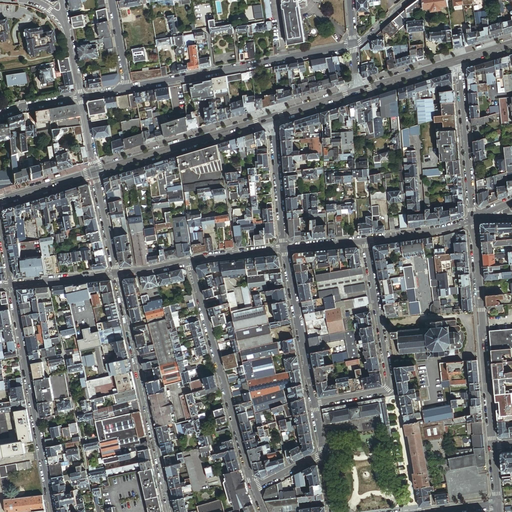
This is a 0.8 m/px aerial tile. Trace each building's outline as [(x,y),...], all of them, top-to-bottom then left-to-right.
[(68,0),(71,9),(82,7),(81,2),(81,1),(83,0),(68,0)] [(106,9),(104,0),(96,0),(98,8),(99,11),(106,9)] [(147,4),(146,0),(130,0),(118,2),(119,9),(126,8),(142,6),(142,5),(147,4)] [(267,0),(261,0),(264,19),(270,18),(267,0)] [(277,0),(276,0),(284,36),(285,36),(277,0)] [(277,0),(285,36),(286,38),(287,45),(304,42),(303,41),(302,34),(301,29),(300,22),(299,17),(298,10),(296,2),(297,1),(298,0),(277,0)] [(368,4),(369,4),(369,2),(368,0),(364,0),(357,1),(357,12),(368,11),(368,4)] [(423,10),(422,0),(419,0),(408,9),(406,10),(407,19),(411,19),(410,16),(415,15),(414,13),(423,12),(423,10)] [(448,8),(447,1),(446,0),(422,0),(423,10),(431,9),(431,11),(432,12),(440,11),(441,10),(441,9),(448,8)] [(486,6),(485,4),(484,0),(472,0),(473,4),(474,13),(481,12),(486,11),(486,6)] [(491,15),(489,6),(486,6),(486,11),(488,18),(491,39),(504,35),(502,23),(501,19),(501,16),(498,16),(499,23),(496,24),(494,24),(493,15),(491,15)] [(108,22),(106,9),(99,11),(97,12),(98,21),(98,24),(108,22)] [(476,27),(477,32),(477,33),(485,30),(485,28),(483,28),(482,19),(481,12),(474,13),(476,27)] [(84,20),(83,15),(72,18),(74,29),(81,27),(82,28),(84,27),(85,27),(85,26),(86,25),(85,20),(84,20)] [(215,27),(224,26),(224,22),(219,23),(218,15),(213,16),(214,20),(215,27)] [(400,15),(393,21),(397,26),(396,27),(399,31),(405,25),(403,23),(405,21),(400,15)] [(179,33),(176,16),(168,17),(169,23),(170,22),(171,27),(172,34),(179,33)] [(491,39),(488,18),(482,19),(483,28),(485,28),(485,30),(477,33),(478,43),(491,39)] [(233,34),(232,25),(232,24),(231,25),(230,25),(224,26),(215,27),(214,20),(208,21),(211,38),(215,37),(215,36),(220,36),(221,36),(223,36),(224,35),(229,34),(229,35),(233,34)] [(414,22),(408,23),(408,34),(425,31),(424,21),(416,22),(416,20),(414,20),(414,22)] [(111,37),(108,22),(98,24),(97,24),(98,27),(100,40),(103,39),(111,37)] [(255,32),(271,30),(270,22),(255,24),(255,32)] [(390,38),(399,31),(391,23),(383,30),(383,35),(385,35),(387,34),(390,38)] [(253,32),(252,25),(239,27),(236,29),(237,34),(248,33),(253,32)] [(100,40),(98,27),(92,28),(94,41),(98,40),(100,40)] [(24,33),(25,37),(27,47),(29,56),(31,56),(35,55),(37,54),(36,53),(45,51),(45,53),(48,52),(52,51),(54,51),(52,43),(55,42),(52,31),(48,32),(47,29),(41,30),(40,28),(32,30),(31,29),(24,31),(24,33)] [(443,42),(453,41),(452,35),(451,30),(449,30),(445,31),(442,31),(442,32),(430,33),(428,34),(427,35),(427,37),(427,40),(429,41),(431,41),(436,41),(442,40),(443,42)] [(204,39),(207,39),(206,32),(195,34),(196,41),(204,40),(204,39)] [(454,50),(465,47),(463,34),(462,32),(459,33),(459,34),(452,35),(453,41),(454,50)] [(469,46),(478,43),(477,33),(477,32),(473,32),(471,33),(467,33),(469,46)] [(196,41),(195,34),(182,36),(184,47),(188,47),(188,46),(193,45),(192,41),(196,41)] [(184,47),(182,36),(173,38),(174,45),(177,47),(175,51),(176,55),(185,54),(184,47)] [(113,48),(111,37),(103,39),(105,50),(113,48)] [(173,38),(156,41),(156,46),(157,47),(159,46),(164,46),(170,45),(170,46),(171,47),(174,46),(174,45),(173,38)] [(385,50),(385,48),(384,38),(381,39),(381,40),(380,40),(379,39),(378,39),(377,39),(376,40),(376,41),(372,41),(372,42),(372,51),(373,51),(374,53),(377,53),(378,52),(378,51),(385,50)] [(78,48),(80,61),(93,58),(99,57),(96,44),(89,46),(88,45),(81,46),(81,47),(78,48)] [(198,59),(198,56),(197,52),(197,46),(195,46),(188,47),(184,47),(185,54),(186,61),(187,60),(188,66),(189,71),(200,69),(198,59)] [(394,53),(392,47),(385,48),(385,50),(387,61),(390,60),(389,54),(394,53)] [(410,49),(410,47),(406,47),(401,48),(403,58),(411,56),(410,51),(410,49)] [(144,48),(132,50),(135,62),(146,60),(144,48)] [(390,60),(387,61),(389,70),(397,67),(395,60),(394,53),(389,54),(390,60)] [(411,63),(411,56),(403,58),(395,60),(397,67),(411,63)] [(511,67),(510,56),(501,59),(502,68),(511,67)] [(200,69),(211,67),(210,57),(198,59),(200,69)] [(70,71),(67,58),(57,60),(57,62),(59,71),(59,73),(61,73),(70,71)] [(334,66),(332,58),(326,59),(327,64),(328,69),(330,76),(337,74),(336,74),(334,66)] [(322,66),(321,59),(317,60),(320,72),(321,72),(326,70),(325,70),(328,69),(327,64),(322,66)] [(502,68),(501,59),(495,60),(496,73),(497,79),(498,79),(499,79),(503,79),(503,75),(502,71),(500,71),(500,69),(502,68)] [(317,60),(311,61),(314,72),(316,72),(316,73),(320,72),(317,60)] [(496,73),(495,60),(485,63),(486,74),(495,73),(496,73)] [(299,68),(298,63),(291,65),(292,78),(294,77),(294,73),(294,69),(299,68)] [(486,74),(485,63),(475,66),(476,75),(482,74),(484,74),(486,74)] [(179,73),(187,72),(187,66),(183,66),(184,67),(183,67),(182,65),(177,66),(179,73)] [(292,78),(291,65),(275,67),(276,73),(280,72),(282,72),(284,71),(288,71),(289,79),(290,79),(292,79),(292,78)] [(369,76),(378,73),(377,70),(377,69),(377,68),(376,68),(375,68),(375,67),(374,65),(373,66),(368,67),(369,76)] [(39,71),(38,66),(30,68),(31,75),(39,74),(39,71)] [(476,75),(475,66),(467,69),(467,76),(467,79),(476,78),(476,76),(476,75)] [(53,80),(51,69),(50,68),(44,69),(45,70),(39,71),(39,74),(41,83),(53,80)] [(132,82),(161,77),(160,70),(149,71),(143,72),(130,73),(132,82)] [(72,85),(70,71),(61,73),(62,76),(63,83),(64,86),(72,85)] [(252,77),(251,72),(241,74),(242,80),(242,82),(245,81),(245,83),(248,81),(253,80),(252,77)] [(341,72),(336,74),(337,74),(339,85),(345,84),(342,72),(341,72)] [(5,77),(7,87),(26,85),(24,74),(5,77)] [(242,80),(241,74),(226,77),(227,83),(242,80)] [(339,85),(337,74),(330,76),(331,79),(333,87),(339,85)] [(511,78),(511,74),(508,75),(503,75),(503,79),(505,92),(511,91),(511,78)] [(117,75),(100,78),(101,78),(102,87),(114,85),(118,79),(117,75)] [(449,86),(447,75),(436,78),(437,88),(438,88),(449,86)] [(478,93),(488,92),(487,85),(487,83),(483,83),(479,84),(478,79),(477,79),(477,76),(476,76),(476,78),(476,80),(477,85),(478,93)] [(227,83),(226,77),(213,79),(216,99),(221,98),(223,98),(225,97),(229,97),(227,83)] [(90,89),(102,87),(101,78),(98,79),(89,80),(90,89)] [(311,94),(319,91),(318,86),(317,86),(315,79),(315,78),(314,79),(314,80),(313,80),(314,84),(309,85),(311,94)] [(324,90),(322,81),(321,78),(315,79),(317,86),(318,86),(319,91),(324,90)] [(216,99),(213,79),(199,82),(190,84),(191,92),(193,103),(209,100),(211,108),(205,109),(207,119),(206,119),(207,126),(219,122),(216,102),(216,99)] [(324,90),(333,87),(331,79),(327,80),(324,81),(322,81),(324,90)] [(296,89),(294,81),(292,81),(292,84),(293,88),(293,90),(294,99),(303,96),(301,85),(298,86),(299,88),(296,89)] [(429,89),(427,81),(415,85),(416,93),(420,92),(425,91),(429,89)] [(63,83),(57,84),(58,95),(74,92),(72,85),(64,86),(63,83)] [(311,94),(309,85),(308,83),(302,84),(301,84),(301,85),(303,96),(311,94)] [(191,92),(190,84),(182,86),(184,94),(191,92)] [(416,93),(415,85),(407,87),(408,98),(413,98),(416,97),(416,93)] [(408,98),(407,87),(398,90),(399,99),(408,98)] [(171,100),(169,88),(156,91),(157,100),(157,102),(163,101),(166,100),(171,100)] [(284,90),(277,90),(278,95),(279,104),(294,99),(293,90),(286,91),(285,91),(284,90)] [(397,90),(389,93),(390,103),(397,101),(397,90)] [(157,100),(156,91),(148,92),(150,101),(157,100)] [(454,97),(454,91),(440,93),(441,97),(441,104),(455,103),(454,97)] [(150,101),(148,92),(142,93),(143,103),(150,101)] [(279,104),(278,95),(277,95),(277,92),(268,94),(268,96),(265,96),(266,100),(266,108),(273,106),(279,104)] [(142,93),(135,94),(137,104),(143,103),(142,93)] [(390,103),(389,93),(380,95),(381,106),(388,103),(390,103)] [(478,97),(478,93),(472,93),(469,94),(469,102),(470,106),(479,106),(478,101),(475,101),(475,98),(478,97)] [(137,104),(135,94),(129,95),(130,102),(131,108),(131,109),(138,108),(137,104)] [(130,102),(129,95),(117,98),(118,106),(124,105),(123,103),(130,102)] [(381,106),(380,95),(372,98),(372,105),(373,108),(381,107),(381,106)] [(246,114),(257,111),(255,101),(255,97),(247,98),(244,98),(244,101),(246,114)] [(117,98),(105,100),(107,110),(118,107),(118,106),(117,98)] [(223,110),(221,98),(216,99),(216,102),(219,122),(227,120),(225,109),(223,110)] [(372,105),(372,98),(363,101),(364,108),(369,106),(372,105)] [(509,125),(507,98),(499,98),(500,105),(500,113),(501,116),(502,126),(509,125)] [(257,111),(264,109),(262,101),(262,99),(259,100),(255,101),(257,111)] [(434,104),(433,99),(426,99),(421,100),(417,100),(419,125),(435,121),(435,120),(435,117),(442,116),(441,104),(434,104)] [(107,110),(105,100),(89,103),(88,105),(92,123),(108,119),(107,110)] [(246,114),(244,101),(231,104),(233,118),(246,114)] [(364,108),(363,101),(355,103),(356,110),(357,110),(358,110),(364,108)] [(398,103),(397,101),(390,103),(390,105),(391,117),(396,117),(396,113),(393,113),(392,105),(398,103)] [(119,111),(131,108),(130,102),(123,103),(124,105),(118,106),(118,107),(119,111)] [(385,118),(391,117),(390,105),(388,103),(381,106),(381,107),(382,112),(384,112),(385,118)] [(455,107),(455,103),(441,104),(442,116),(456,115),(455,107)] [(74,105),(47,110),(49,121),(49,123),(50,123),(57,122),(79,118),(76,106),(74,105)] [(471,119),(480,118),(480,113),(476,114),(476,110),(477,110),(477,112),(479,112),(479,106),(470,106),(470,113),(471,119)] [(340,118),(339,108),(330,111),(331,121),(340,118)] [(49,121),(47,110),(34,112),(35,123),(49,121)] [(374,120),(374,119),(373,110),(369,110),(364,112),(365,122),(367,122),(374,120)] [(154,126),(152,115),(152,111),(151,111),(147,112),(149,123),(145,124),(145,128),(149,127),(150,127),(154,126)] [(331,121),(330,111),(321,113),(322,125),(326,124),(327,123),(329,123),(329,126),(327,127),(326,127),(326,138),(332,137),(332,133),(331,121)] [(189,131),(200,128),(198,117),(197,116),(196,116),(195,112),(192,113),(192,114),(187,115),(187,118),(189,131)] [(384,112),(382,112),(383,118),(382,119),(383,122),(392,122),(391,117),(385,118),(384,112)] [(155,129),(163,127),(162,126),(160,114),(159,113),(152,115),(154,126),(155,129)] [(23,121),(22,114),(7,119),(6,119),(7,124),(7,130),(21,126),(23,126),(23,121)] [(319,114),(307,118),(309,126),(313,124),(316,124),(320,122),(319,114)] [(456,122),(456,115),(442,116),(435,117),(435,120),(435,123),(438,123),(442,122),(443,123),(444,131),(457,130),(456,122)] [(396,117),(391,117),(392,122),(392,133),(400,131),(399,122),(396,122),(395,118),(396,118),(396,117)] [(485,123),(484,117),(480,118),(471,119),(472,126),(485,124),(485,123)] [(165,139),(189,131),(187,118),(165,125),(162,126),(163,127),(165,139)] [(309,126),(307,118),(297,121),(295,121),(296,130),(305,127),(305,129),(306,132),(310,132),(309,126)] [(141,125),(141,124),(140,119),(136,120),(132,121),(121,123),(123,132),(126,131),(136,129),(141,128),(141,125)] [(375,134),(383,131),(383,122),(382,119),(374,119),(374,120),(375,134)] [(296,130),(295,121),(282,125),(281,127),(282,141),(293,140),(294,140),(294,137),(293,136),(292,136),(292,134),(293,134),(293,135),(297,134),(297,133),(296,133),(296,130)] [(58,129),(57,122),(50,123),(51,130),(58,129)] [(8,140),(8,136),(8,133),(7,130),(7,124),(0,124),(0,140),(2,140),(3,141),(8,140)] [(142,125),(141,125),(141,128),(143,136),(145,145),(152,143),(150,136),(149,129),(149,127),(145,128),(145,124),(142,125)] [(24,134),(24,137),(29,136),(29,137),(35,136),(34,125),(28,126),(28,127),(23,127),(24,130),(24,134)] [(408,152),(414,151),(414,147),(410,148),(409,136),(420,135),(419,125),(402,130),(403,148),(407,148),(408,152)] [(111,137),(109,126),(93,129),(95,140),(111,137)] [(157,141),(165,139),(163,127),(155,129),(157,141)] [(62,131),(59,129),(51,131),(52,137),(52,139),(54,141),(56,141),(62,133),(62,131)] [(52,137),(51,131),(50,130),(36,132),(37,140),(52,137)] [(444,131),(441,131),(442,140),(440,141),(441,155),(443,155),(444,162),(448,162),(460,160),(458,140),(457,130),(444,131)] [(260,132),(256,133),(257,143),(257,145),(257,146),(258,146),(260,146),(262,146),(261,140),(267,140),(266,132),(264,131),(260,132)] [(354,139),(353,135),(353,131),(341,132),(342,139),(342,145),(354,144),(354,139)] [(257,143),(256,133),(247,136),(246,137),(247,146),(257,143)] [(145,145),(143,136),(124,140),(126,150),(145,145)] [(247,146),(246,137),(244,137),(238,139),(239,148),(241,148),(244,147),(247,146)] [(332,140),(332,137),(326,138),(323,138),(323,146),(333,146),(332,140)] [(310,154),(322,153),(321,138),(309,139),(310,154)] [(114,154),(126,150),(124,140),(124,139),(121,140),(112,143),(114,154)] [(239,148),(238,139),(229,142),(231,150),(233,150),(239,148)] [(484,141),(484,139),(473,142),(474,149),(474,153),(484,150),(485,150),(485,147),(484,141)] [(293,140),(282,141),(283,157),(300,155),(300,151),(294,151),(293,140)] [(231,150),(229,142),(219,145),(218,145),(219,152),(220,151),(223,151),(225,151),(228,150),(228,153),(231,153),(231,150)] [(219,152),(218,145),(179,157),(181,172),(191,169),(220,160),(220,157),(219,152)] [(484,150),(474,153),(475,159),(475,161),(486,158),(484,150)] [(389,160),(389,152),(380,154),(381,161),(389,160)] [(57,171),(71,167),(67,153),(64,154),(59,155),(55,157),(56,160),(57,171)] [(269,167),(268,153),(258,154),(259,162),(259,168),(263,168),(269,167)] [(298,161),(308,160),(308,154),(303,155),(300,155),(283,157),(285,173),(297,171),(297,164),(296,163),(294,163),(294,162),(294,159),(296,159),(298,161)] [(176,158),(170,160),(172,166),(175,165),(176,168),(179,167),(178,164),(176,158)] [(499,172),(507,171),(505,159),(498,160),(499,172)] [(28,168),(27,160),(22,161),(23,169),(20,170),(21,172),(17,173),(16,168),(11,168),(13,185),(17,184),(26,181),(29,180),(28,168)] [(56,160),(49,162),(51,173),(55,172),(57,171),(56,160)] [(222,171),(220,160),(191,169),(197,174),(200,174),(222,171)] [(460,167),(460,160),(448,162),(448,166),(447,167),(447,168),(448,168),(449,175),(451,175),(461,174),(460,167)] [(51,173),(49,162),(39,164),(41,177),(47,174),(51,173)] [(164,181),(162,172),(162,169),(164,168),(162,162),(155,164),(158,174),(159,177),(158,178),(159,182),(164,181)] [(35,178),(41,177),(39,164),(35,165),(32,166),(28,168),(29,180),(35,178)] [(156,175),(158,174),(155,164),(147,167),(146,167),(147,178),(148,177),(149,177),(153,176),(154,176),(155,176),(156,176),(156,175)] [(409,165),(405,165),(405,169),(410,169),(410,170),(410,173),(405,173),(406,178),(418,177),(417,164),(409,165)] [(147,178),(146,167),(134,171),(135,177),(136,182),(142,181),(143,184),(143,186),(144,187),(149,186),(149,185),(147,178)] [(0,189),(9,186),(13,185),(11,168),(8,169),(0,170),(0,189)] [(317,169),(317,168),(304,170),(305,177),(305,180),(318,178),(318,175),(317,169)] [(369,172),(369,169),(361,170),(357,170),(358,177),(369,176),(369,172)] [(440,169),(422,171),(423,178),(441,176),(440,169)] [(135,177),(134,171),(121,175),(122,182),(127,180),(135,177)] [(238,172),(234,173),(226,173),(228,182),(239,181),(239,183),(244,183),(245,183),(244,178),(241,178),(239,179),(238,177),(241,177),(241,175),(241,174),(238,174),(238,172)] [(507,177),(507,173),(499,175),(496,176),(496,181),(498,181),(505,179),(507,178),(507,177)] [(153,176),(149,177),(152,197),(161,196),(160,192),(159,182),(158,178),(159,177),(158,174),(156,175),(156,176),(155,176),(154,176),(153,176)] [(380,178),(380,174),(372,175),(369,176),(369,179),(370,183),(381,182),(380,178)] [(462,180),(461,174),(451,175),(451,179),(452,181),(454,181),(454,185),(462,184),(462,180)] [(286,189),(295,188),(295,181),(298,180),(298,175),(285,177),(286,189)] [(120,186),(118,176),(111,178),(113,188),(120,186)] [(136,182),(135,177),(127,180),(128,185),(136,183),(136,182)] [(418,177),(406,178),(406,183),(411,182),(411,183),(411,186),(406,187),(407,191),(419,190),(418,177)] [(113,188),(111,178),(105,180),(107,194),(114,191),(113,188)] [(244,183),(239,183),(240,186),(240,189),(240,192),(240,193),(241,198),(251,197),(251,191),(251,189),(244,190),(244,183)] [(462,191),(462,184),(454,185),(454,188),(451,189),(452,192),(454,192),(454,196),(463,195),(462,191)] [(84,186),(80,187),(82,198),(84,198),(85,202),(82,202),(83,206),(83,207),(94,205),(89,186),(87,185),(84,186)] [(483,186),(477,187),(477,189),(478,194),(488,191),(493,189),(492,185),(483,186)] [(499,200),(509,195),(508,186),(499,187),(497,187),(497,188),(498,192),(498,195),(499,200)] [(82,198),(80,187),(73,189),(67,191),(69,197),(71,197),(72,201),(75,200),(76,201),(78,200),(79,207),(83,206),(82,202),(82,198)] [(135,207),(140,205),(137,187),(133,188),(133,191),(131,192),(131,193),(124,195),(127,209),(128,208),(135,207)] [(287,199),(296,198),(296,195),(295,190),(295,188),(286,189),(287,199)] [(205,191),(205,189),(203,189),(200,189),(198,190),(199,197),(203,197),(206,197),(205,191)] [(120,190),(114,191),(116,202),(118,201),(118,200),(122,199),(120,190)] [(69,197),(67,191),(64,192),(61,193),(63,204),(70,203),(70,202),(69,197)] [(116,202),(114,191),(107,194),(109,203),(116,202)] [(175,202),(184,201),(183,193),(177,194),(174,194),(174,191),(169,192),(168,192),(169,195),(170,202),(170,203),(175,202)] [(389,192),(390,203),(402,202),(401,194),(401,191),(389,192)] [(481,207),(489,204),(489,197),(488,193),(488,191),(478,194),(478,202),(479,206),(481,207)] [(384,192),(371,193),(371,200),(388,198),(387,193),(387,192),(384,192)] [(63,204),(61,193),(55,195),(57,203),(57,206),(63,204)] [(232,193),(229,194),(230,201),(239,200),(239,193),(238,193),(232,193)] [(312,196),(312,194),(302,195),(302,200),(303,207),(303,209),(302,210),(303,210),(304,212),(309,212),(310,215),(313,215),(313,206),(312,196)] [(302,200),(302,195),(299,196),(299,197),(296,198),(287,199),(288,212),(299,211),(299,208),(299,205),(300,205),(300,204),(299,203),(298,202),(298,200),(302,200)] [(489,204),(499,200),(498,195),(490,196),(489,197),(489,204)] [(55,204),(53,196),(46,197),(48,208),(53,207),(54,206),(55,206),(55,205),(55,204)] [(48,208),(46,197),(44,198),(41,199),(43,209),(43,210),(45,209),(46,213),(47,213),(47,214),(45,214),(46,218),(47,218),(48,224),(51,224),(51,219),(50,214),(49,213),(49,211),(48,208)] [(43,209),(41,199),(37,201),(33,202),(36,218),(40,217),(38,211),(38,210),(43,209)] [(119,210),(123,208),(122,200),(118,201),(116,202),(109,203),(111,213),(116,212),(117,211),(116,209),(117,208),(119,208),(119,210)] [(36,218),(33,202),(30,203),(26,204),(27,210),(27,213),(31,212),(32,217),(32,219),(36,218)] [(464,208),(463,202),(458,202),(458,204),(459,209),(458,208),(451,208),(451,210),(452,221),(463,217),(465,215),(464,208)] [(70,203),(63,204),(64,211),(65,216),(72,215),(70,203)] [(353,211),(356,211),(355,203),(351,203),(346,204),(346,205),(341,205),(341,210),(347,210),(352,209),(353,211)] [(420,203),(408,204),(408,209),(412,209),(413,209),(414,209),(413,209),(413,211),(421,211),(420,203)] [(337,204),(327,205),(328,213),(337,212),(337,216),(342,215),(342,214),(341,210),(341,205),(341,204),(337,204)] [(97,218),(94,205),(83,207),(84,212),(85,212),(86,212),(87,215),(86,216),(85,216),(86,221),(97,218)] [(17,215),(16,207),(10,209),(4,211),(6,220),(13,218),(13,217),(12,216),(15,215),(17,215)] [(238,218),(233,219),(234,224),(234,226),(241,226),(251,224),(254,224),(253,221),(253,220),(253,216),(252,210),(252,207),(247,208),(247,215),(246,215),(245,216),(245,219),(238,220),(238,218)] [(439,208),(441,224),(452,221),(451,210),(447,211),(447,209),(445,210),(446,211),(443,212),(443,210),(443,207),(439,208)] [(273,208),(267,209),(263,209),(264,213),(264,221),(265,223),(266,223),(274,222),(273,208)] [(430,209),(426,210),(426,214),(427,225),(441,224),(439,208),(436,208),(436,213),(433,213),(433,215),(431,215),(430,209)] [(299,211),(288,212),(289,219),(300,219),(299,214),(304,213),(304,212),(303,210),(302,210),(299,211)] [(112,219),(125,217),(124,211),(118,213),(116,213),(116,212),(111,213),(112,219)] [(412,215),(409,215),(410,228),(422,226),(421,214),(412,215)] [(367,224),(359,225),(360,234),(374,233),(373,221),(372,216),(367,217),(367,224)] [(13,218),(6,220),(7,228),(18,225),(17,221),(16,221),(15,221),(13,220),(13,218)] [(38,228),(36,218),(32,219),(31,219),(30,219),(24,221),(26,237),(27,242),(40,239),(39,236),(38,231),(38,228)] [(100,231),(97,218),(86,221),(87,225),(89,225),(90,229),(87,230),(88,234),(100,231)] [(202,218),(189,220),(190,227),(193,227),(200,226),(203,225),(202,219),(202,218)] [(337,237),(344,236),(343,230),(342,218),(335,218),(337,237)] [(19,238),(26,237),(24,221),(24,219),(23,219),(22,219),(17,220),(17,221),(18,225),(18,230),(18,231),(19,233),(19,235),(19,238)] [(301,221),(300,219),(289,219),(290,232),(295,232),(295,230),(297,230),(297,227),(296,226),(299,226),(301,226),(301,221)] [(314,229),(314,239),(327,238),(327,226),(322,226),(322,227),(319,228),(319,226),(317,226),(317,224),(317,220),(312,220),(312,228),(312,230),(314,229)] [(63,231),(67,230),(66,221),(63,222),(58,223),(60,232),(63,231)] [(373,221),(374,233),(385,231),(384,226),(378,227),(378,221),(373,221)] [(186,244),(182,222),(179,223),(173,224),(174,228),(174,232),(177,245),(186,244)] [(275,232),(274,222),(266,223),(266,224),(267,228),(265,228),(264,228),(264,231),(265,233),(275,232)] [(116,238),(128,235),(126,223),(113,225),(116,238)] [(158,225),(156,225),(157,231),(161,230),(174,228),(173,224),(173,223),(167,223),(163,224),(158,225)] [(498,232),(498,223),(482,224),(480,226),(481,233),(490,233),(492,231),(492,232),(496,232),(498,232)] [(511,223),(498,223),(498,232),(498,233),(503,233),(511,232),(511,223)] [(18,225),(7,228),(8,235),(16,234),(17,233),(16,230),(18,230),(18,225)] [(302,240),(314,239),(314,229),(312,230),(312,232),(306,233),(302,233),(302,240)] [(69,238),(67,230),(63,231),(63,234),(56,235),(57,242),(63,242),(64,241),(64,239),(69,238)] [(102,241),(100,231),(88,234),(88,235),(89,238),(92,238),(93,243),(102,241)] [(242,231),(235,232),(237,246),(238,247),(244,247),(244,244),(243,238),(242,231)] [(265,239),(265,233),(264,231),(263,231),(262,231),(260,231),(261,234),(262,235),(261,236),(260,235),(255,236),(255,241),(255,242),(256,245),(266,244),(265,239)] [(295,232),(290,232),(291,238),(295,241),(302,240),(302,233),(301,231),(300,231),(295,232)] [(136,234),(131,234),(137,266),(148,265),(150,265),(149,258),(149,254),(148,253),(148,250),(146,243),(145,237),(145,232),(136,234)] [(453,236),(453,233),(444,236),(445,241),(448,241),(448,244),(451,244),(453,243),(453,236)] [(490,233),(481,233),(482,239),(482,242),(492,241),(496,241),(495,235),(492,235),(490,235),(490,233)] [(10,245),(20,243),(19,238),(15,239),(15,237),(16,237),(16,236),(16,234),(8,235),(10,245)] [(116,238),(119,253),(131,250),(130,245),(127,245),(127,243),(130,243),(128,235),(116,238)] [(461,235),(458,235),(457,235),(458,240),(458,243),(467,242),(467,240),(467,235),(461,235)] [(56,252),(53,237),(51,237),(48,238),(43,239),(46,255),(47,257),(56,255),(57,255),(56,252)] [(206,245),(207,251),(214,250),(213,242),(212,238),(205,239),(206,244),(206,245)] [(434,248),(433,238),(423,239),(424,245),(427,244),(428,249),(430,249),(432,248),(434,248)] [(43,255),(40,239),(27,242),(29,265),(29,269),(35,269),(35,266),(39,266),(39,267),(41,267),(41,268),(45,268),(44,266),(44,264),(43,255)] [(424,245),(423,239),(402,242),(403,252),(404,257),(413,256),(417,255),(423,254),(425,254),(424,245)] [(104,249),(102,241),(93,243),(94,247),(95,250),(96,250),(96,251),(104,249)] [(492,241),(482,242),(482,250),(483,255),(494,254),(494,250),(491,250),(491,247),(493,247),(492,241)] [(29,265),(27,242),(20,243),(20,248),(20,251),(21,256),(22,262),(22,265),(22,266),(29,265)] [(403,252),(402,242),(389,244),(390,250),(394,249),(394,251),(395,250),(396,253),(403,252)] [(468,248),(467,242),(458,243),(455,243),(455,254),(468,253),(468,248)] [(20,248),(20,243),(10,245),(13,257),(21,256),(20,251),(19,251),(19,248),(20,248)] [(177,250),(178,258),(179,258),(192,255),(191,247),(189,247),(188,243),(186,244),(177,245),(177,250)] [(193,246),(194,254),(207,251),(206,245),(205,245),(202,246),(202,245),(200,244),(194,245),(193,246)] [(390,250),(389,244),(376,246),(375,246),(374,247),(374,248),(376,261),(386,260),(385,256),(386,256),(387,255),(388,254),(391,254),(390,250)] [(357,248),(346,249),(348,259),(352,258),(352,260),(351,261),(351,263),(351,265),(362,263),(359,249),(357,248)] [(105,256),(104,249),(96,251),(95,251),(96,254),(96,258),(105,256)] [(340,261),(339,249),(329,250),(330,262),(334,262),(334,264),(335,265),(336,265),(336,264),(337,264),(336,261),(340,261)] [(348,259),(346,249),(339,249),(340,261),(344,261),(348,260),(348,259)] [(91,250),(89,250),(83,251),(81,252),(83,261),(92,259),(92,257),(92,255),(91,252),(91,250)] [(131,250),(119,253),(121,266),(122,267),(124,267),(134,266),(132,257),(129,257),(129,255),(132,254),(131,250)] [(166,261),(178,258),(177,250),(165,253),(164,253),(166,261)] [(330,262),(329,250),(316,252),(317,261),(321,261),(323,261),(326,260),(326,263),(330,263),(330,262)] [(78,252),(71,253),(73,262),(77,261),(82,261),(83,261),(81,252),(78,252)] [(317,261),(316,252),(306,253),(307,262),(314,261),(315,268),(315,269),(318,268),(318,264),(317,261)] [(71,253),(59,255),(61,265),(66,264),(68,264),(73,263),(73,262),(71,253)] [(305,262),(303,253),(295,254),(294,256),(295,264),(304,262),(305,262)] [(469,258),(468,253),(455,254),(452,254),(452,260),(455,260),(459,259),(461,259),(462,259),(462,262),(461,262),(458,263),(458,265),(458,267),(469,266),(469,258)] [(452,254),(449,254),(446,255),(435,256),(435,257),(437,274),(444,273),(444,270),(443,270),(443,261),(452,260),(452,254)] [(494,254),(483,255),(484,267),(495,266),(495,259),(495,255),(494,254)] [(56,255),(47,257),(46,264),(54,262),(54,260),(57,259),(56,255)] [(21,256),(13,257),(14,266),(19,265),(19,262),(20,262),(22,262),(21,256)] [(108,267),(105,256),(96,258),(97,260),(98,264),(93,265),(94,270),(106,269),(108,267)] [(149,258),(150,265),(151,265),(160,262),(159,256),(153,257),(149,258)] [(276,256),(267,257),(268,269),(280,268),(279,258),(276,256)] [(268,269),(267,257),(256,258),(257,268),(257,269),(257,270),(268,269)] [(435,257),(428,258),(428,260),(429,269),(436,268),(435,257)] [(257,268),(256,258),(246,259),(247,269),(252,269),(254,269),(257,268)] [(247,269),(246,259),(239,260),(238,262),(236,262),(236,261),(233,261),(232,262),(232,263),(230,263),(230,261),(227,261),(220,262),(222,270),(222,271),(224,276),(231,275),(231,277),(239,276),(239,274),(248,273),(247,271),(247,269)] [(386,260),(376,261),(378,271),(394,268),(393,264),(389,264),(389,265),(387,265),(388,264),(388,263),(388,261),(387,261),(386,260)] [(453,268),(453,267),(452,260),(443,261),(443,270),(444,270),(453,270),(453,268)] [(222,270),(220,262),(209,263),(212,273),(214,273),(222,271),(222,270)] [(308,270),(309,270),(308,265),(306,265),(305,265),(304,264),(304,262),(295,264),(297,272),(308,270)] [(212,273),(209,263),(198,266),(197,268),(200,279),(207,277),(207,275),(209,274),(212,273)] [(19,265),(14,266),(16,278),(23,278),(22,269),(21,269),(20,269),(19,265)] [(29,269),(29,265),(22,266),(22,269),(23,278),(30,277),(29,269)] [(35,269),(29,269),(30,277),(46,275),(45,268),(41,268),(39,268),(39,267),(39,266),(35,266),(35,269)] [(316,276),(331,273),(331,268),(331,266),(318,268),(315,269),(316,276)] [(470,271),(469,266),(458,267),(458,270),(461,270),(462,275),(470,274),(470,271)] [(495,266),(484,267),(485,274),(485,275),(494,274),(493,272),(493,270),(501,269),(500,266),(495,266)] [(367,290),(363,267),(352,269),(349,270),(346,270),(344,271),(341,271),(338,272),(334,273),(331,273),(316,276),(317,281),(318,284),(318,287),(319,293),(320,299),(332,297),(335,296),(336,301),(336,302),(341,301),(340,295),(367,290)] [(394,268),(378,271),(380,281),(390,279),(390,276),(391,275),(390,274),(389,274),(389,272),(390,271),(391,272),(392,272),(396,272),(395,268),(394,268)] [(437,279),(436,268),(429,269),(431,280),(437,279)] [(184,277),(182,270),(170,273),(173,283),(184,280),(184,277)] [(309,279),(308,273),(308,270),(297,272),(299,285),(310,283),(315,282),(314,278),(310,279),(309,279)] [(173,283),(170,273),(158,276),(160,286),(173,283)] [(283,284),(281,273),(271,274),(272,282),(273,282),(275,281),(275,284),(275,285),(283,284)] [(444,273),(437,274),(438,281),(440,280),(441,287),(441,289),(448,289),(449,288),(448,273),(444,273)] [(406,275),(406,276),(408,287),(416,286),(414,274),(406,275)] [(213,288),(216,287),(213,279),(212,275),(210,276),(207,277),(210,288),(210,289),(213,288)] [(266,283),(266,282),(265,275),(258,276),(248,277),(248,279),(249,282),(249,285),(250,291),(252,291),(267,288),(266,283)] [(459,275),(460,280),(460,287),(461,287),(471,286),(470,279),(470,276),(460,276),(460,275),(459,275)] [(158,287),(155,276),(141,278),(144,290),(158,287)] [(220,286),(226,285),(224,278),(224,276),(213,279),(216,287),(220,286)] [(138,284),(136,278),(126,280),(124,282),(127,295),(137,293),(135,288),(135,285),(138,284)] [(391,279),(390,279),(380,281),(382,295),(393,294),(394,293),(393,292),(391,281),(391,279)] [(101,282),(102,291),(104,291),(105,294),(114,292),(111,281),(101,282)] [(310,283),(299,285),(302,302),(313,300),(312,294),(311,289),(310,283)] [(92,296),(91,293),(89,284),(81,284),(66,286),(68,294),(69,299),(70,304),(76,302),(77,307),(86,305),(84,300),(92,298),(92,296)] [(250,291),(249,285),(241,287),(246,308),(253,306),(252,301),(250,296),(250,295),(250,293),(250,291)] [(68,294),(66,286),(53,287),(54,295),(61,295),(68,294)] [(472,294),(471,286),(461,287),(462,298),(462,300),(472,299),(472,294)] [(51,297),(49,288),(37,289),(38,299),(42,298),(49,298),(51,297)] [(213,290),(213,288),(210,289),(206,290),(204,291),(205,297),(214,294),(213,290)] [(286,301),(284,288),(276,290),(268,291),(267,291),(267,292),(268,296),(273,295),(275,302),(275,303),(286,301)] [(38,299),(37,289),(29,290),(30,298),(33,298),(34,302),(38,301),(38,299)] [(30,298),(29,290),(19,291),(21,304),(28,302),(28,298),(30,298)] [(105,294),(104,294),(106,304),(106,306),(116,303),(114,292),(105,294)] [(137,293),(127,295),(130,309),(140,307),(137,297),(137,293)] [(232,311),(238,310),(234,293),(228,294),(230,303),(231,307),(232,311)] [(261,294),(254,295),(255,300),(256,306),(263,304),(261,294)] [(394,300),(393,294),(382,295),(384,305),(395,303),(394,300)] [(505,299),(505,298),(505,294),(487,296),(487,301),(487,306),(500,305),(500,300),(498,300),(498,299),(500,299),(505,299)] [(368,301),(368,297),(359,298),(361,307),(366,306),(369,304),(369,303),(367,304),(366,302),(368,301)] [(355,308),(354,299),(345,300),(346,307),(348,309),(355,308)] [(473,306),(472,299),(462,300),(463,307),(463,312),(473,311),(473,306)] [(157,309),(164,308),(162,300),(149,303),(148,303),(150,311),(157,309)] [(345,300),(341,301),(336,302),(337,308),(346,307),(345,300)] [(440,300),(434,301),(436,315),(442,314),(441,310),(440,300)] [(337,308),(336,302),(336,301),(333,302),(324,303),(326,311),(337,308)] [(411,316),(408,301),(399,303),(400,307),(399,307),(401,317),(411,316)] [(420,314),(418,301),(410,303),(411,315),(420,314)] [(120,319),(116,303),(106,306),(110,322),(120,319)] [(223,309),(231,307),(230,303),(224,304),(221,305),(209,309),(211,317),(221,314),(222,314),(221,309),(223,308),(223,309)] [(324,303),(316,305),(314,305),(316,312),(320,312),(326,311),(324,303)] [(395,303),(384,305),(386,315),(396,313),(396,310),(395,307),(395,303)] [(253,308),(253,306),(246,308),(238,310),(232,311),(232,312),(233,316),(234,321),(236,330),(236,331),(269,324),(266,305),(265,305),(263,306),(256,307),(254,308),(253,308)] [(290,319),(287,305),(274,307),(274,309),(275,313),(276,322),(280,321),(290,319)] [(314,305),(303,307),(305,314),(316,312),(314,305)] [(171,308),(170,306),(164,308),(166,315),(172,313),(171,308)] [(143,321),(141,310),(140,307),(130,309),(134,323),(143,321)] [(346,307),(337,308),(326,311),(327,318),(329,326),(330,334),(337,333),(339,333),(342,332),(350,331),(348,317),(346,307)] [(166,315),(164,308),(157,309),(159,316),(166,315)] [(159,316),(157,309),(150,311),(146,313),(147,319),(159,316)] [(12,325),(10,310),(0,311),(0,327),(1,327),(4,327),(12,325)] [(316,315),(316,312),(305,314),(306,322),(312,320),(317,320),(316,315)] [(373,326),(370,312),(357,315),(357,320),(357,323),(358,323),(359,329),(361,329),(373,326)] [(42,321),(41,314),(41,313),(35,314),(32,315),(23,316),(26,328),(34,327),(34,323),(33,319),(35,320),(40,319),(39,320),(40,322),(42,321)] [(172,313),(166,315),(167,320),(168,322),(174,321),(174,320),(172,313)] [(221,314),(211,317),(213,324),(223,322),(221,314)] [(225,314),(222,314),(221,314),(223,322),(213,324),(214,327),(220,325),(221,325),(227,323),(226,318),(225,314)] [(167,320),(166,315),(159,316),(147,319),(149,324),(167,320)] [(69,328),(75,327),(73,316),(69,317),(67,317),(69,328)] [(317,320),(312,320),(313,327),(321,325),(321,328),(324,327),(325,327),(324,318),(317,320)] [(122,327),(120,319),(110,322),(102,324),(98,324),(100,332),(111,329),(122,327)] [(168,322),(167,320),(149,324),(150,329),(151,331),(151,332),(153,342),(154,344),(155,348),(156,352),(158,360),(160,365),(178,361),(176,353),(174,345),(171,337),(169,329),(168,322)] [(312,320),(306,322),(307,330),(314,329),(313,327),(312,320)] [(423,352),(427,352),(428,352),(429,352),(429,357),(431,357),(435,356),(435,357),(436,357),(445,356),(446,356),(449,355),(449,356),(450,356),(451,356),(455,355),(455,356),(456,356),(454,344),(457,343),(459,343),(459,342),(462,344),(463,343),(464,342),(464,341),(465,340),(465,339),(465,338),(465,336),(464,334),(465,334),(465,333),(464,333),(463,332),(463,331),(461,329),(461,327),(459,325),(457,325),(457,320),(443,321),(443,320),(442,320),(442,321),(433,322),(433,321),(432,321),(432,322),(426,323),(426,328),(426,329),(422,329),(421,328),(420,328),(420,329),(416,330),(416,329),(415,329),(416,330),(411,330),(411,329),(410,329),(410,330),(406,330),(405,330),(405,331),(400,331),(400,330),(400,331),(397,331),(397,332),(394,332),(393,332),(392,332),(392,333),(392,334),(393,333),(393,337),(393,338),(394,338),(398,337),(398,338),(398,340),(398,341),(399,341),(399,344),(399,345),(399,346),(400,353),(399,353),(399,354),(400,354),(400,355),(401,355),(401,354),(403,354),(404,354),(408,353),(408,354),(409,354),(409,353),(413,353),(414,353),(413,353),(416,353),(417,352),(417,353),(418,353),(418,352),(422,352),(422,353),(423,352)] [(174,321),(168,322),(169,329),(176,328),(174,321)] [(201,328),(199,321),(190,324),(191,326),(192,329),(192,331),(201,328)] [(229,332),(236,330),(234,321),(227,323),(228,328),(229,332)] [(270,328),(269,324),(236,331),(238,338),(241,350),(274,343),(270,328)] [(13,332),(12,325),(4,327),(5,330),(5,332),(7,342),(13,342),(12,339),(15,339),(13,332)] [(146,325),(135,328),(136,335),(145,333),(144,331),(147,330),(146,325)] [(375,341),(373,326),(361,329),(362,331),(362,332),(361,332),(361,335),(362,335),(363,340),(360,341),(360,344),(375,341)] [(26,328),(27,337),(36,335),(35,333),(35,330),(35,329),(34,327),(26,328)] [(123,334),(122,327),(111,329),(113,336),(123,334)] [(321,331),(314,330),(316,337),(326,335),(324,327),(321,328),(322,330),(321,331)] [(176,328),(169,329),(171,337),(178,335),(176,328)] [(203,336),(201,328),(192,331),(194,336),(194,338),(203,336)] [(63,337),(77,334),(75,329),(65,331),(61,332),(63,337)] [(103,346),(100,332),(93,333),(91,334),(90,329),(83,330),(85,339),(78,341),(80,349),(80,351),(96,348),(103,346)] [(111,329),(100,332),(103,346),(109,344),(113,343),(111,336),(113,336),(111,329)] [(314,330),(314,329),(307,330),(309,339),(316,337),(314,330)] [(511,349),(511,348),(511,329),(490,331),(491,350),(511,349)] [(238,338),(236,331),(236,330),(229,332),(231,340),(238,338)] [(151,343),(153,342),(151,332),(151,331),(148,332),(145,333),(145,336),(149,335),(151,343)] [(347,347),(355,345),(353,331),(344,332),(347,347)] [(145,333),(136,335),(139,348),(148,346),(147,343),(145,336),(145,333)] [(338,341),(337,333),(330,334),(326,335),(316,337),(309,339),(310,346),(318,345),(338,341)] [(123,334),(113,336),(111,336),(113,343),(125,341),(123,334)] [(27,337),(30,352),(39,350),(40,350),(39,344),(38,341),(37,335),(36,335),(27,337)] [(178,335),(171,337),(174,345),(180,343),(178,335)] [(206,345),(204,338),(195,340),(197,347),(206,345)] [(241,350),(238,338),(231,340),(234,350),(235,353),(241,352),(241,351),(241,350)] [(295,345),(294,339),(278,342),(279,349),(284,348),(295,345)] [(13,342),(7,342),(4,343),(6,355),(17,353),(15,341),(13,342)] [(125,341),(113,343),(113,345),(114,350),(117,350),(117,353),(127,351),(125,341)] [(378,356),(375,341),(360,344),(361,347),(364,347),(365,351),(364,352),(364,355),(366,354),(366,358),(368,358),(378,356)] [(227,349),(225,342),(219,344),(220,351),(227,349)] [(279,349),(278,342),(274,343),(241,350),(241,351),(241,352),(243,363),(251,361),(271,356),(280,355),(279,349)] [(180,343),(174,345),(176,353),(182,352),(181,346),(180,343)] [(109,344),(103,346),(105,355),(111,354),(109,346),(109,344)] [(208,354),(206,345),(197,347),(199,356),(208,354)] [(296,351),(295,345),(284,348),(285,354),(285,353),(296,351)] [(318,345),(310,346),(312,353),(320,351),(318,345)] [(141,355),(151,353),(150,349),(149,346),(148,346),(139,348),(141,355)] [(47,349),(48,357),(56,356),(56,352),(55,347),(53,348),(47,349)] [(511,356),(511,353),(511,349),(491,350),(492,363),(507,362),(507,359),(505,359),(505,357),(503,357),(503,355),(510,354),(511,356)] [(30,352),(31,360),(40,359),(39,352),(39,350),(30,352)] [(314,368),(327,366),(325,358),(324,358),(323,356),(332,355),(331,350),(320,351),(312,353),(314,368)] [(127,351),(117,353),(119,361),(129,359),(127,351)] [(154,361),(158,360),(156,352),(151,353),(141,355),(143,364),(151,362),(154,361)] [(182,352),(176,353),(178,361),(178,362),(183,361),(184,360),(182,352)] [(243,363),(241,352),(235,353),(233,354),(222,357),(226,370),(236,367),(238,367),(244,365),(243,363)] [(428,358),(427,352),(423,352),(422,353),(422,352),(418,352),(418,353),(417,353),(417,352),(416,353),(416,360),(428,359),(428,358)] [(334,364),(345,362),(343,353),(332,356),(334,364)] [(96,365),(94,355),(82,358),(83,364),(83,365),(89,364),(89,366),(96,365)] [(274,371),(271,356),(251,361),(255,379),(275,375),(274,371)] [(380,370),(378,356),(368,358),(368,361),(366,362),(367,369),(370,368),(370,372),(371,371),(380,370)] [(299,369),(297,357),(286,359),(284,359),(287,372),(289,372),(299,369)] [(58,365),(65,364),(64,361),(62,359),(49,362),(50,367),(58,365)] [(131,366),(129,359),(119,361),(113,363),(110,363),(111,370),(113,376),(116,376),(118,375),(131,372),(130,368),(131,368),(131,366)] [(478,368),(477,360),(472,361),(468,361),(468,364),(469,367),(469,371),(478,371),(478,368)] [(178,362),(178,361),(160,365),(160,366),(162,375),(180,370),(178,362)] [(183,361),(178,362),(180,370),(181,373),(186,372),(186,370),(183,361)] [(251,361),(243,363),(244,365),(246,374),(247,381),(255,379),(251,361)] [(151,362),(143,364),(144,370),(152,368),(152,366),(152,365),(151,363),(151,362)] [(464,366),(464,362),(460,362),(447,363),(449,373),(454,372),(454,369),(452,369),(452,367),(455,367),(456,368),(462,367),(464,366)] [(507,362),(492,363),(493,372),(494,379),(511,377),(511,371),(509,372),(506,373),(506,374),(505,374),(504,372),(505,371),(505,365),(508,365),(507,362)] [(46,379),(43,363),(32,365),(35,381),(46,379)] [(449,373),(447,363),(443,364),(440,364),(442,382),(449,382),(450,382),(449,380),(449,376),(449,373)] [(85,370),(84,369),(83,364),(80,364),(79,365),(75,365),(68,367),(70,374),(81,371),(85,370)] [(335,370),(334,364),(327,366),(314,368),(317,383),(328,381),(329,380),(328,373),(326,373),(326,371),(335,370)] [(163,378),(162,375),(160,366),(155,367),(154,368),(156,376),(157,380),(159,379),(161,379),(163,378)] [(415,366),(395,368),(398,383),(407,381),(411,380),(410,376),(409,376),(409,373),(407,373),(407,372),(407,371),(410,371),(410,372),(413,371),(416,371),(415,366)] [(352,392),(365,389),(363,379),(362,373),(361,369),(356,370),(357,378),(349,379),(350,385),(352,392)] [(181,373),(180,370),(162,375),(163,378),(164,383),(165,384),(165,385),(183,381),(181,373)] [(383,385),(380,370),(371,371),(371,375),(372,377),(370,377),(363,379),(365,389),(383,386),(383,385)] [(186,372),(181,373),(183,381),(184,384),(190,382),(191,382),(189,375),(188,371),(186,372)] [(479,378),(478,371),(469,371),(469,373),(470,382),(466,382),(466,381),(465,381),(465,384),(470,384),(479,383),(479,378)] [(136,390),(132,372),(118,375),(119,381),(117,382),(119,388),(121,388),(122,393),(136,390)] [(275,375),(255,379),(247,381),(248,382),(250,392),(251,399),(283,390),(288,388),(291,387),(292,387),(290,377),(289,372),(287,372),(278,374),(275,375)] [(217,386),(214,375),(207,377),(204,378),(207,389),(217,386)] [(302,384),(300,375),(290,377),(292,387),(302,384)] [(110,377),(87,382),(88,388),(89,392),(91,399),(91,400),(97,399),(95,387),(112,383),(110,377)] [(350,385),(349,379),(349,377),(344,378),(343,378),(340,379),(337,380),(337,384),(338,388),(345,386),(350,385)] [(510,383),(511,382),(511,377),(494,379),(495,388),(495,394),(505,393),(510,393),(509,390),(506,390),(506,384),(505,385),(505,382),(506,382),(510,382),(510,383)] [(23,387),(22,378),(11,380),(12,389),(23,387)] [(51,402),(53,401),(50,378),(46,379),(35,381),(39,404),(51,402)] [(166,391),(165,387),(163,387),(162,389),(159,379),(157,380),(147,382),(150,395),(166,391)] [(191,382),(190,382),(193,392),(193,393),(195,392),(203,390),(201,383),(200,379),(191,382)] [(328,381),(317,383),(320,397),(339,394),(338,388),(337,384),(331,385),(330,386),(329,385),(328,381)] [(407,381),(398,383),(400,396),(416,393),(416,391),(416,389),(408,390),(408,389),(407,381)] [(449,382),(442,382),(444,400),(451,398),(449,382)] [(480,387),(479,383),(470,384),(470,387),(470,392),(472,391),(480,391),(480,387)] [(305,398),(302,384),(292,387),(291,387),(292,393),(290,393),(289,393),(288,394),(288,395),(288,396),(289,396),(289,397),(290,397),(293,396),(294,401),(305,398)] [(219,391),(217,386),(207,389),(205,390),(203,390),(195,392),(195,394),(196,395),(197,396),(197,397),(219,391)] [(26,400),(24,390),(12,392),(13,395),(14,402),(26,400)] [(138,400),(136,390),(122,393),(120,393),(114,395),(111,396),(112,398),(114,406),(129,403),(138,400)] [(286,400),(283,390),(251,399),(252,401),(253,405),(254,410),(255,414),(259,412),(272,408),(283,405),(287,404),(286,400)] [(150,395),(157,427),(167,425),(171,424),(175,423),(175,424),(177,423),(169,391),(166,391),(150,395)] [(480,393),(480,391),(472,391),(472,393),(472,395),(471,395),(469,395),(470,399),(472,399),(481,398),(481,395),(480,393)] [(193,395),(193,393),(186,395),(189,406),(196,404),(193,395)] [(417,398),(416,393),(400,396),(404,416),(415,414),(413,400),(412,400),(412,399),(415,398),(417,398)] [(505,393),(495,394),(496,400),(496,404),(506,403),(505,393)] [(189,406),(186,395),(180,396),(181,400),(182,403),(183,407),(184,410),(185,414),(185,417),(186,421),(189,420),(193,420),(192,417),(189,406)] [(104,397),(97,399),(91,400),(92,403),(93,408),(94,411),(98,410),(97,405),(105,403),(105,399),(104,397)] [(307,413),(305,398),(294,401),(292,402),(293,406),(293,408),(294,414),(294,415),(297,415),(307,413)] [(481,402),(481,398),(472,399),(472,403),(472,406),(481,406),(481,402)] [(322,410),(323,414),(329,413),(349,409),(349,408),(359,407),(360,407),(379,403),(383,403),(382,399),(322,410)] [(27,407),(26,400),(14,402),(12,402),(12,406),(14,406),(16,405),(17,409),(20,408),(27,407)] [(83,401),(82,401),(84,412),(84,413),(90,411),(89,409),(90,409),(89,403),(88,403),(87,400),(83,401)] [(59,411),(72,409),(71,402),(66,403),(66,402),(65,401),(64,401),(63,401),(63,402),(63,404),(58,405),(59,411)] [(51,402),(39,404),(42,418),(53,416),(51,409),(50,409),(50,407),(51,406),(51,402)] [(381,414),(388,413),(386,402),(383,403),(379,403),(381,414)] [(0,404),(0,414),(5,414),(10,413),(9,410),(9,407),(8,403),(0,404)] [(94,411),(94,413),(95,418),(96,422),(102,421),(128,415),(130,415),(129,411),(135,410),(140,409),(139,405),(130,407),(129,403),(114,406),(98,410),(94,411)] [(238,414),(247,412),(245,407),(244,403),(238,405),(236,405),(238,414)] [(289,403),(287,404),(283,405),(285,410),(285,412),(287,417),(294,415),(294,414),(292,413),(289,414),(287,407),(288,405),(290,405),(289,403)] [(331,423),(380,414),(381,414),(379,403),(360,407),(359,407),(349,408),(349,409),(329,413),(331,423)] [(507,410),(506,403),(496,404),(497,410),(497,413),(507,412),(507,410)] [(196,404),(189,406),(192,417),(195,416),(198,415),(197,410),(197,407),(196,404)] [(285,410),(283,405),(272,408),(274,414),(283,411),(285,410)] [(453,408),(452,405),(423,411),(423,412),(424,415),(425,421),(426,425),(455,418),(453,408)] [(482,410),(481,406),(472,406),(471,407),(471,415),(473,415),(482,414),(482,410)] [(225,413),(223,408),(214,410),(216,417),(218,416),(218,415),(221,414),(225,413)] [(33,442),(27,410),(17,412),(15,412),(20,442),(24,442),(24,443),(33,442)] [(145,432),(141,412),(136,413),(132,414),(133,419),(135,418),(138,434),(143,433),(143,432),(145,432)] [(247,412),(238,414),(241,423),(249,421),(248,417),(247,412)] [(85,415),(78,416),(80,422),(85,421),(89,420),(90,420),(95,418),(94,413),(85,415)] [(380,414),(382,427),(385,426),(390,425),(388,413),(381,414),(380,414)] [(415,414),(404,416),(405,424),(416,422),(415,417),(415,414)] [(483,418),(482,414),(473,415),(474,418),(471,418),(468,419),(468,420),(469,424),(473,423),(483,422),(483,418)] [(135,418),(133,419),(129,420),(128,415),(102,421),(107,441),(118,438),(138,434),(135,418)] [(309,422),(308,415),(297,417),(297,418),(295,419),(296,422),(297,422),(298,425),(309,422)] [(196,420),(193,421),(193,422),(196,432),(197,437),(201,436),(201,432),(203,432),(199,420),(199,419),(196,420)] [(292,428),(291,423),(290,424),(287,424),(286,420),(279,421),(281,430),(288,429),(289,431),(293,430),(292,428)] [(506,420),(498,421),(498,429),(506,428),(506,422),(506,420)] [(9,438),(6,421),(0,422),(3,439),(9,438)] [(100,440),(100,442),(107,441),(102,421),(96,422),(97,425),(100,440)] [(249,421),(241,423),(243,432),(253,429),(253,428),(251,423),(251,421),(249,421)] [(445,424),(444,421),(440,422),(425,425),(419,426),(423,443),(446,439),(445,427),(445,425),(445,424)] [(192,433),(196,432),(193,422),(190,423),(183,425),(185,435),(190,433),(192,433)] [(311,432),(309,422),(298,425),(299,431),(300,434),(311,432)] [(423,443),(419,426),(419,422),(416,422),(405,424),(407,435),(410,435),(417,474),(414,474),(416,489),(430,487),(430,486),(423,448),(423,443)] [(484,430),(483,422),(473,423),(474,436),(484,435),(484,430)] [(71,434),(79,433),(77,423),(72,424),(69,425),(70,427),(71,434)] [(167,425),(157,427),(161,443),(171,441),(170,434),(169,432),(171,432),(170,428),(168,428),(167,425)] [(179,436),(185,435),(183,425),(176,427),(179,436)] [(60,430),(59,427),(51,428),(53,436),(53,438),(61,436),(60,433),(60,430)] [(72,437),(71,434),(70,427),(62,428),(63,430),(63,433),(64,438),(68,437),(68,438),(72,437)] [(506,428),(498,429),(499,431),(499,436),(501,438),(510,437),(510,429),(507,429),(507,428),(506,428)] [(253,429),(243,432),(246,441),(255,438),(255,435),(256,435),(257,434),(256,432),(254,432),(253,429)] [(313,442),(311,432),(300,434),(301,444),(302,444),(313,442)] [(139,439),(138,434),(118,438),(121,450),(135,446),(140,445),(139,439)] [(209,445),(206,435),(201,436),(197,437),(198,441),(201,440),(200,441),(200,442),(200,443),(201,443),(202,443),(203,447),(209,445)] [(485,443),(484,435),(474,436),(472,436),(473,449),(485,448),(485,443)] [(262,446),(269,444),(267,436),(265,436),(260,437),(261,439),(262,444),(262,446)] [(100,442),(102,448),(104,459),(119,456),(122,456),(121,450),(118,438),(107,441),(100,442)] [(256,441),(255,438),(246,441),(248,450),(258,447),(257,444),(259,443),(259,442),(259,441),(258,440),(256,441)] [(235,449),(232,439),(223,442),(223,445),(221,446),(222,451),(222,452),(235,449)] [(26,453),(24,443),(24,442),(20,442),(0,445),(0,458),(26,454),(25,453),(26,453)] [(92,444),(84,446),(86,452),(102,448),(100,442),(95,443),(92,444)] [(314,449),(313,442),(302,444),(303,448),(301,449),(304,456),(312,452),(314,449)] [(161,446),(163,453),(174,451),(174,449),(173,447),(174,447),(174,444),(173,444),(172,443),(161,446)] [(149,450),(148,444),(140,445),(135,446),(137,452),(138,452),(149,450)] [(271,450),(269,444),(262,446),(263,449),(264,454),(264,455),(267,454),(271,453),(271,452),(271,450)] [(63,450),(62,445),(47,448),(49,458),(59,456),(57,451),(63,450)] [(135,446),(121,450),(122,456),(131,453),(134,453),(137,452),(135,446)] [(261,446),(258,447),(248,450),(252,463),(261,461),(261,459),(260,456),(261,456),(261,455),(261,454),(260,452),(259,452),(259,450),(261,450),(263,449),(262,446),(261,446)] [(292,457),(294,461),(304,456),(301,449),(299,446),(298,447),(291,450),(292,457)] [(423,448),(430,486),(433,486),(430,468),(429,464),(426,447),(423,448)] [(448,451),(450,464),(486,461),(486,453),(485,448),(448,451)] [(78,449),(74,450),(67,451),(67,452),(67,454),(69,462),(80,460),(78,449)] [(238,459),(235,449),(222,452),(218,454),(219,457),(225,456),(226,460),(227,462),(238,459)] [(152,461),(149,450),(138,452),(139,456),(140,462),(141,463),(141,464),(152,461)] [(287,451),(285,451),(287,460),(289,464),(294,461),(292,457),(291,450),(289,450),(287,451)] [(511,451),(502,453),(500,455),(501,463),(510,462),(511,461),(511,451)] [(180,463),(177,454),(164,457),(166,467),(180,463)] [(59,456),(49,458),(50,466),(60,464),(60,463),(59,456)] [(119,456),(104,459),(105,464),(108,464),(120,461),(119,456)] [(192,456),(185,458),(194,493),(201,491),(200,488),(199,485),(198,482),(197,479),(196,476),(196,473),(195,469),(194,466),(193,463),(192,460),(192,456)] [(241,469),(238,459),(227,462),(223,463),(224,466),(226,465),(227,465),(229,470),(228,470),(225,470),(225,473),(241,469)] [(269,474),(285,466),(284,459),(275,461),(273,462),(272,463),(273,463),(270,463),(269,459),(266,460),(267,464),(269,474)] [(153,468),(152,461),(141,464),(142,467),(142,470),(143,471),(154,469),(153,468)] [(262,478),(269,474),(267,464),(265,465),(264,465),(264,464),(263,464),(262,462),(262,461),(261,461),(252,463),(255,475),(262,478)] [(486,461),(450,464),(451,470),(478,465),(478,468),(487,466),(486,461)] [(511,472),(511,463),(510,463),(510,462),(501,463),(502,468),(502,473),(509,472),(511,472)] [(6,466),(7,473),(32,469),(30,463),(6,466)] [(60,464),(50,466),(52,478),(63,477),(61,467),(61,463),(60,464)] [(79,472),(86,471),(85,463),(80,464),(80,467),(76,467),(77,472),(79,472)] [(181,463),(180,463),(166,467),(169,478),(179,475),(177,467),(179,468),(182,467),(181,463)] [(313,466),(303,471),(304,475),(308,474),(308,477),(308,478),(310,478),(310,480),(311,485),(321,484),(317,465),(313,466)] [(0,473),(5,501),(12,500),(7,473),(6,466),(0,467),(0,473)] [(211,466),(205,468),(208,478),(214,477),(211,466)] [(159,493),(154,469),(143,471),(140,472),(146,496),(146,499),(149,511),(163,511),(160,496),(159,493)] [(225,473),(224,474),(226,480),(224,482),(228,499),(229,498),(230,502),(232,502),(234,510),(238,509),(243,507),(253,504),(249,495),(247,496),(246,492),(247,491),(241,469),(225,473)] [(72,481),(88,478),(86,471),(79,472),(71,474),(71,475),(72,480),(72,481)] [(303,471),(291,477),(293,484),(297,483),(297,487),(300,487),(306,486),(304,477),(304,475),(303,471)] [(185,486),(186,485),(185,482),(185,481),(182,482),(181,483),(179,475),(169,478),(171,489),(181,486),(185,486)] [(64,481),(63,477),(52,478),(55,493),(66,491),(65,489),(65,485),(61,486),(60,484),(64,483),(64,481)] [(296,488),(294,489),(294,491),(283,493),(282,486),(282,483),(281,482),(277,485),(280,500),(298,497),(296,488)] [(323,494),(321,484),(311,485),(310,485),(310,486),(310,490),(311,492),(309,492),(306,493),(307,496),(310,496),(323,494)] [(280,500),(277,485),(272,487),(275,500),(280,500)] [(174,500),(184,497),(181,486),(171,489),(174,500)] [(435,491),(434,486),(430,487),(416,489),(418,498),(429,496),(429,492),(435,491)] [(275,500),(272,487),(266,490),(264,498),(265,501),(275,500)] [(301,492),(300,487),(297,487),(296,487),(296,488),(298,497),(307,496),(306,493),(306,492),(301,492)] [(76,498),(73,498),(72,494),(65,495),(65,492),(55,494),(58,511),(78,511),(78,510),(76,500),(76,498)] [(437,505),(450,504),(448,494),(436,495),(437,505)] [(34,511),(46,511),(43,496),(12,500),(5,501),(6,511),(34,511)] [(429,496),(418,498),(420,507),(432,506),(431,496),(429,496)] [(186,504),(185,499),(184,497),(174,500),(176,511),(187,511),(187,507),(186,504)] [(298,497),(280,500),(275,500),(265,501),(270,511),(300,511),(300,509),(299,503),(298,497)] [(84,508),(83,499),(81,499),(76,500),(78,510),(84,509),(84,508)] [(220,499),(197,506),(198,510),(198,511),(209,511),(223,508),(220,499)]
